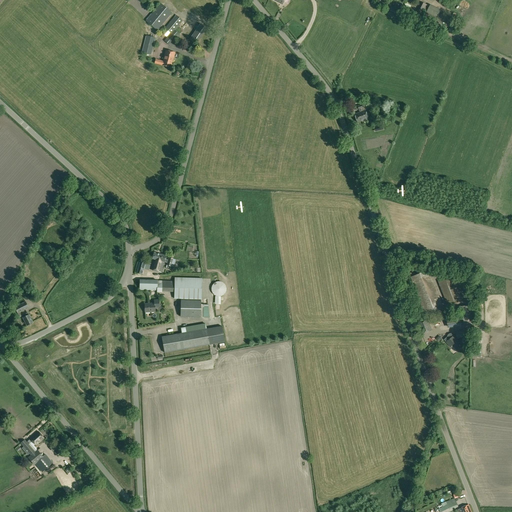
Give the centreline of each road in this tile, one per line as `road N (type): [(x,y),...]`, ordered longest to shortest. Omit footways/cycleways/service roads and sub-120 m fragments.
road 1 (unclassified): [(474,511),(335,104),(252,0)]
road 2 (tertiary): [(129,249),(164,231),(228,0)]
road 3 (unclassified): [(141,511),(129,276)]
road 4 (unclassified): [(139,511),(0,345)]
road 5 (unclassified): [(129,249),(111,206),(0,103)]
road 6 (tertiary): [(0,345),(98,304),(129,276)]
